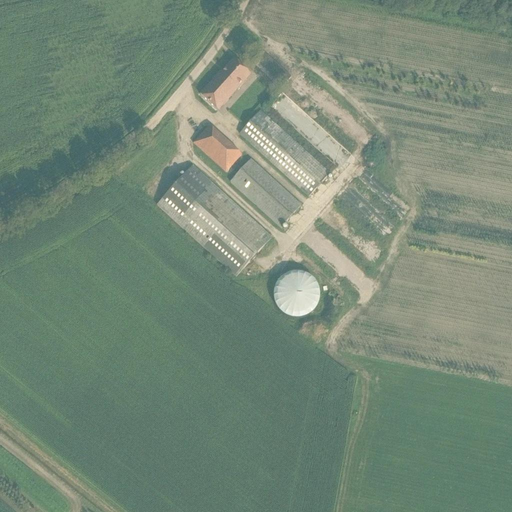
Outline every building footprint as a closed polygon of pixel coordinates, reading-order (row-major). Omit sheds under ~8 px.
[(417,11),(461,20),(462,16),(443,12),(443,8),(419,4),(417,11)] [(263,53),(253,64),(280,89),(291,78),(263,53)] [(199,95),(211,106),(218,112),(251,76),(233,60),(221,74),(220,73),(211,83),(212,83),(208,87),(207,87),(199,95)] [(308,198),(329,176),(259,113),(239,135),(308,198)] [(225,173),(241,155),(209,127),(193,144),(225,173)] [(280,229),(300,207),(250,162),(230,184),(280,229)] [(157,207),(164,213),(235,278),(271,239),(192,168),(157,207)] [(284,277),(282,279),(280,280),(279,281),(278,283),(277,285),(276,286),(275,288),(274,290),(274,292),(273,294),(273,296),(273,298),(273,300),(274,302),(274,304),(275,306),(276,308),(277,310),(278,311),(280,313),(281,314),(283,315),(284,317),(286,318),(288,318),(290,319),(292,319),(294,320),(296,320),(298,320),(300,319),(302,319),(304,318),(306,318),(308,317),(309,316),(311,314),(313,313),(314,311),(315,310),(316,308),(317,306),(318,304),(319,303),(319,301),(319,299),(319,296),(319,294),(319,293),(319,291),(318,289),(317,287),(316,285),(315,283),(314,282),(313,280),(311,279),(310,278),(308,277),(306,276),(304,275),(303,274),(301,274),(299,274),(297,274),(295,274),(293,274),(291,274),(289,275),(287,275),(285,276),(284,277)]
